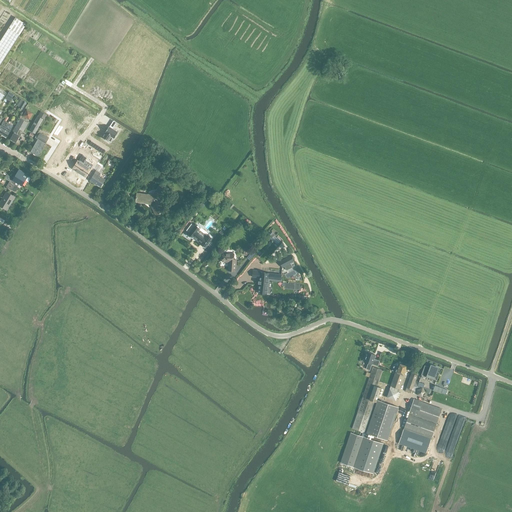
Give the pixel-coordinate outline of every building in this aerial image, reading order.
[(0,104),(2,102),(1,101),(7,93),(0,87),(0,65),(26,24),(15,17),(0,41),(0,104)] [(5,98),(10,101),(14,94),(10,91),(5,98)] [(23,116),(30,119),(34,113),(27,109),(23,116)] [(38,116),(45,119),(48,115),(41,111),(38,116)] [(35,133),(43,120),(37,116),(29,130),(35,133)] [(25,130),(29,123),(20,118),(13,131),(14,132),(10,139),(16,143),(24,129),(25,130)] [(6,137),(12,128),(9,126),(10,124),(8,123),(7,125),(5,128),(6,128),(2,135),(6,137)] [(106,132),(103,137),(105,138),(105,139),(106,140),(106,139),(109,141),(112,136),(114,138),(118,132),(109,126),(105,132),(106,132)] [(31,152),(39,156),(49,137),(39,131),(32,143),(35,144),(31,152)] [(117,148),(115,152),(121,157),(124,152),(117,148)] [(78,161),(74,168),(76,169),(75,170),(86,176),(90,169),(93,165),(88,162),(86,166),(84,165),(86,161),(85,160),(87,158),(83,155),(78,161)] [(5,178),(15,184),(19,187),(20,184),(22,186),(28,176),(19,170),(14,178),(8,174),(5,178)] [(96,170),(90,180),(93,183),(94,182),(100,186),(105,179),(99,175),(100,173),(96,170)] [(238,176),(232,183),(236,186),(242,178),(238,176)] [(17,187),(15,186),(15,185),(9,182),(6,187),(12,190),(15,192),(16,191),(18,188),(17,187)] [(136,193),(135,201),(135,202),(151,204),(155,215),(163,212),(158,201),(168,189),(161,183),(152,195),(136,193)] [(0,205),(7,210),(15,197),(8,193),(4,199),(3,198),(0,203),(0,205)] [(192,223),(186,230),(189,232),(188,234),(193,238),(194,237),(201,243),(200,244),(206,248),(213,238),(208,234),(205,237),(198,232),(201,228),(200,228),(200,227),(196,224),(196,225),(195,224),(194,225),(192,223)] [(223,253),(222,261),(230,262),(230,271),(235,271),(236,260),(234,259),(234,254),(223,253)] [(282,267),(294,261),(291,256),(279,262),(282,267)] [(253,270),(253,277),(259,277),(259,281),(260,281),(259,293),(267,294),(268,281),(268,278),(281,280),(281,274),(260,272),(260,271),(253,270)] [(378,366),(379,361),(374,359),(375,355),(367,352),(367,354),(366,354),(365,357),(366,357),(364,362),(368,363),(366,369),(370,371),(372,364),(378,366)] [(394,400),(407,366),(398,363),(389,388),(386,397),(394,400)] [(425,365),(421,375),(426,376),(426,377),(434,380),(437,380),(439,372),(437,372),(439,367),(431,364),(430,365),(430,367),(429,367),(425,365)] [(373,367),(352,428),(365,433),(380,387),(376,386),(382,370),(373,367)] [(410,393),(417,375),(411,373),(405,391),(410,393)] [(435,386),(433,391),(441,394),(443,389),(435,386)] [(427,399),(430,396),(426,393),(426,392),(423,388),(417,389),(417,395),(422,397),(423,396),(425,398),(426,397),(427,399)] [(426,453),(431,438),(442,409),(414,399),(398,443),(426,453)] [(378,400),(367,433),(387,440),(398,407),(378,400)] [(459,415),(453,434),(455,435),(453,441),(457,442),(465,417),(459,415)] [(350,432),(339,462),(373,474),(383,443),(350,432)] [(391,449),(378,486),(426,502),(439,465),(391,449)] [(346,484),(349,478),(337,474),(335,480),(346,484)]
